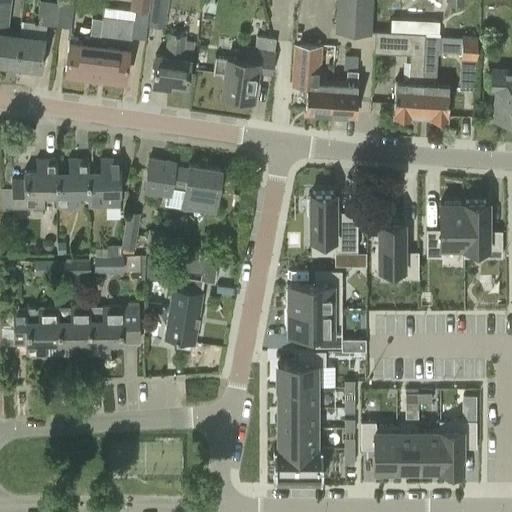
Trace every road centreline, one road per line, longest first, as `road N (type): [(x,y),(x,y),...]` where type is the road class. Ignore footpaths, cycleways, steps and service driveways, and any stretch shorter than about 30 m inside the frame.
road 1 (residential): [(365,348),(509,347),(510,511)]
road 2 (residential): [(281,148),(0,103)]
road 3 (residential): [(227,415),(281,148)]
road 4 (residential): [(220,511),(465,510)]
road 5 (residential): [(511,164),(281,148)]
road 6 (residential): [(0,420),(227,415)]
